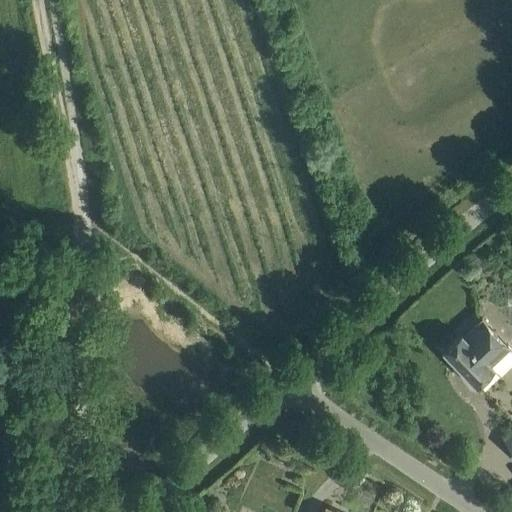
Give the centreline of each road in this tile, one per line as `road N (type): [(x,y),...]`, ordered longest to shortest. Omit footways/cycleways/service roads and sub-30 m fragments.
road 1 (track): [(70,511),(75,206),(42,0)]
road 2 (unclassified): [(292,378),(511,188)]
road 3 (unclassified): [(477,511),(317,404),(292,378)]
road 4 (unclassified): [(141,511),(292,378)]
